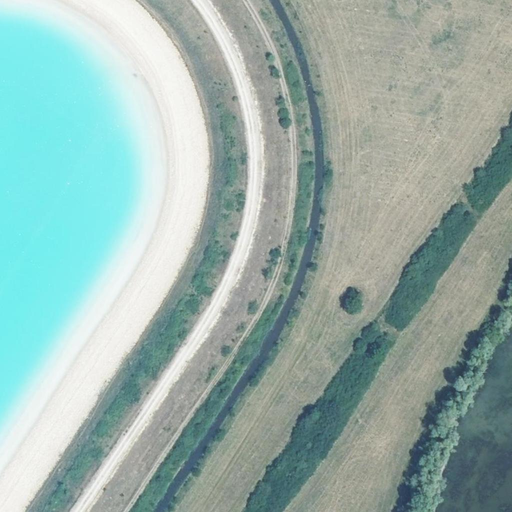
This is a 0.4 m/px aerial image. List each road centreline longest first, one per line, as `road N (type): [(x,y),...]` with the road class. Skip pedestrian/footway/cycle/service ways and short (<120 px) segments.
road 1 (track): [(79,511),(220,297),(247,222),(251,118),(198,0)]
road 2 (track): [(245,0),(272,50),(290,119),(288,229),(253,322),(127,511)]
